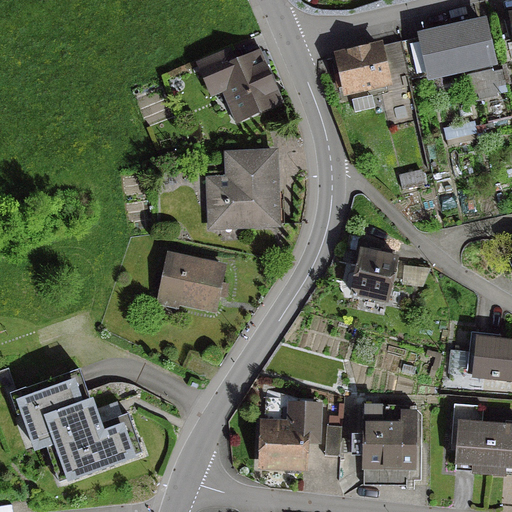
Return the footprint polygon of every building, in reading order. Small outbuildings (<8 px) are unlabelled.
[(511,16),(494,21),(503,60),(511,57),(511,16)] [(489,63),(481,24),(420,38),(429,77),(489,63)] [(336,87),(342,86),(344,93),(408,78),(400,42),(335,57),(340,75),(333,76),(336,87)] [(260,67),(266,65),(261,54),(231,67),(226,54),(198,66),(210,94),(223,88),(236,119),(275,102),(260,67)] [(467,77),(471,99),(498,93),(497,87),(492,88),(489,73),(467,77)] [(275,225),(272,154),(226,156),(227,199),(208,200),(209,227),(275,225)] [(350,292),(350,294),(385,301),(394,260),(359,252),(354,273),(346,275),(344,286),(350,292)] [(212,311),(221,268),(167,257),(159,295),(175,299),(175,303),(212,311)] [(511,343),(498,342),(499,336),(469,333),(464,375),(511,380),(511,343)] [(53,442),(67,480),(140,454),(126,414),(96,424),(77,370),(23,389),(31,410),(21,413),(34,449),(53,442)] [(257,459),(261,463),(261,465),(301,467),(302,441),(315,442),(317,406),(289,405),(288,426),(262,425),(261,448),(258,451),(257,459)] [(471,472),(486,473),(490,426),(480,425),(481,407),(452,405),(450,424),(457,425),(454,463),(473,464),(473,471),(472,470),(471,472)] [(361,486),(412,487),(413,407),(362,406),(361,486)] [(511,428),(490,426),(486,473),(501,474),(501,473),(500,473),(501,466),(511,467),(511,428)] [(324,427),(322,456),(337,457),(339,428),(324,427)]
